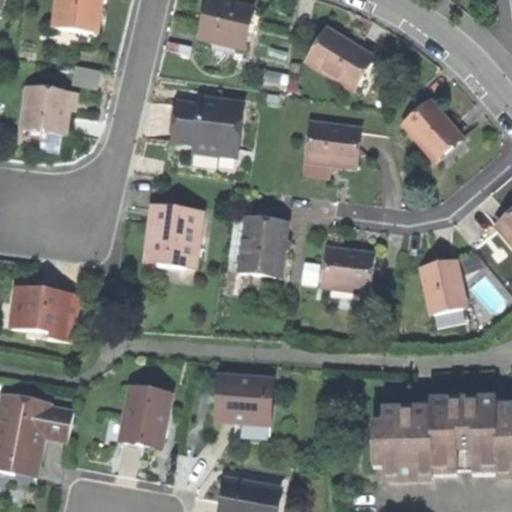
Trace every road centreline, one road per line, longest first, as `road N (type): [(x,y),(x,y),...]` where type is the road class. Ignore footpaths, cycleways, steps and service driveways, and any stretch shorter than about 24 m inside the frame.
road 1 (residential): [(153,0),(112,173),(89,201),(46,219)]
road 2 (residential): [(511,162),(437,220),(401,225),(340,217)]
road 3 (residential): [(511,103),(458,48),(388,0)]
